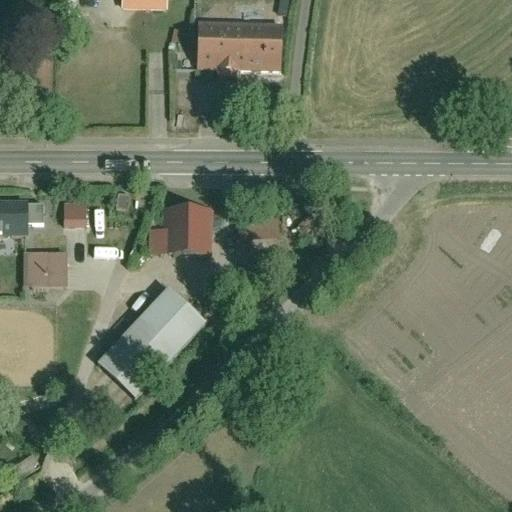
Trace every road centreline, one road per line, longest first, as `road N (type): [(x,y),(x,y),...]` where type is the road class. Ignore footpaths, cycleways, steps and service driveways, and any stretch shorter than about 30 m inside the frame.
road 1 (residential): [(414,166),(270,329),(57,511)]
road 2 (secondary): [(0,165),(414,166)]
